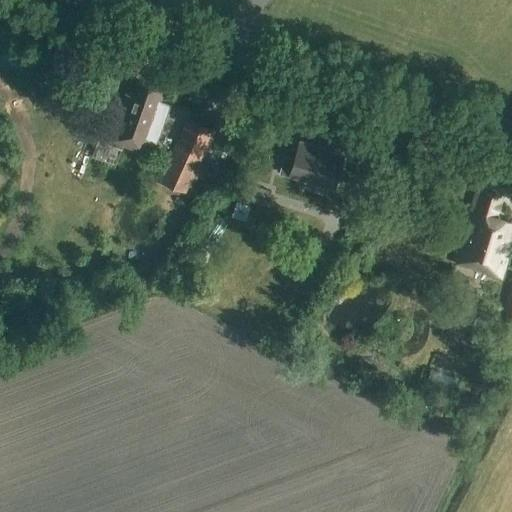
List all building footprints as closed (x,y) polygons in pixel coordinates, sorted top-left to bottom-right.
[(164,90),(137,81),(133,95),(123,93),(110,132),(114,133),(111,141),(122,145),(121,147),(126,149),(126,147),(143,153),(147,141),(158,145),(172,104),(161,101),(164,90)] [(215,127),(188,115),(159,179),(186,191),(215,127)] [(304,176),(334,185),(343,155),(316,147),(317,145),(300,139),(294,157),(285,154),(279,171),(303,178),(304,176)] [(271,190),(241,181),(237,194),(266,203),(271,190)] [(502,196),(478,189),(455,263),(500,277),(511,240),(511,222),(496,217),(502,196)] [(227,200),(222,215),(237,219),(242,205),(227,200)]
